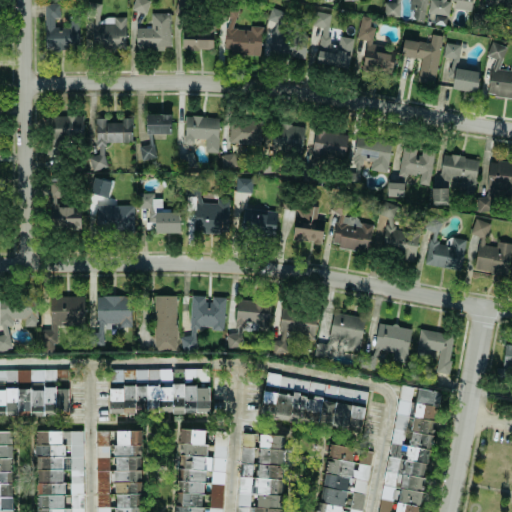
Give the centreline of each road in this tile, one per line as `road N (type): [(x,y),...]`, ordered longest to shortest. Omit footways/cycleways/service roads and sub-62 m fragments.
road 1 (residential): [(511,310),(270,269),(0,265)]
road 2 (residential): [(511,131),(277,89),(26,84)]
road 3 (residential): [(24,0),(28,265)]
road 4 (residential): [(485,307),(446,511)]
